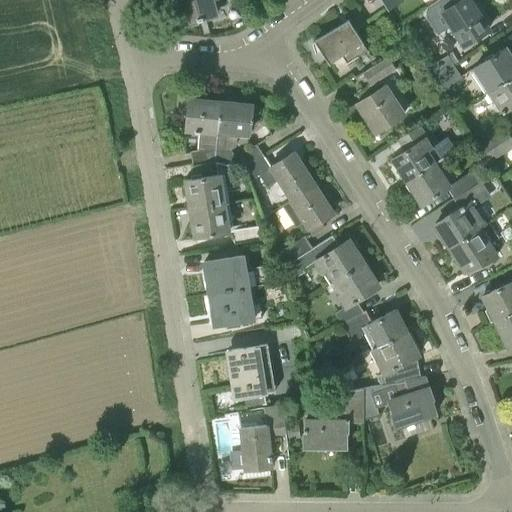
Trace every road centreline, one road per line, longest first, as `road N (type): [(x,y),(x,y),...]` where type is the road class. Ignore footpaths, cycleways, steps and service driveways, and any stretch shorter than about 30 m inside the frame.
road 1 (residential): [(509,511),(452,343),(422,281),(266,41)]
road 2 (residential): [(200,510),(127,59)]
road 3 (residential): [(200,510),(506,511)]
road 4 (residential): [(127,59),(203,62),(266,41)]
